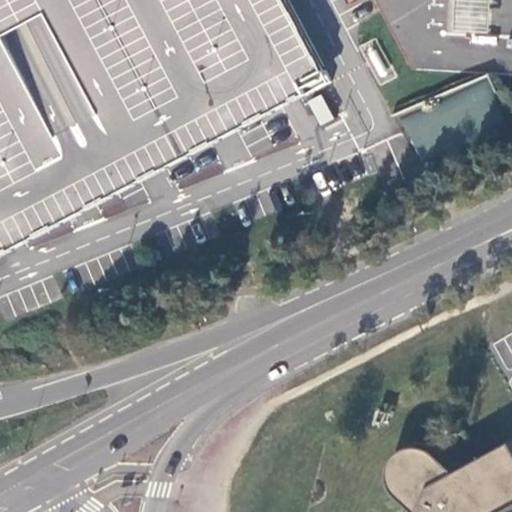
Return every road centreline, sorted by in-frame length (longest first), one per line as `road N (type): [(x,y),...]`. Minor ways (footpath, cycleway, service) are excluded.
road 1 (secondary): [(511,216),(0,486)]
road 2 (trunk): [(511,216),(298,305),(0,408)]
road 3 (secondary): [(254,374),(511,246)]
road 4 (secondary): [(63,487),(254,374)]
road 5 (trunk): [(155,511),(173,461),(202,419),(254,374)]
